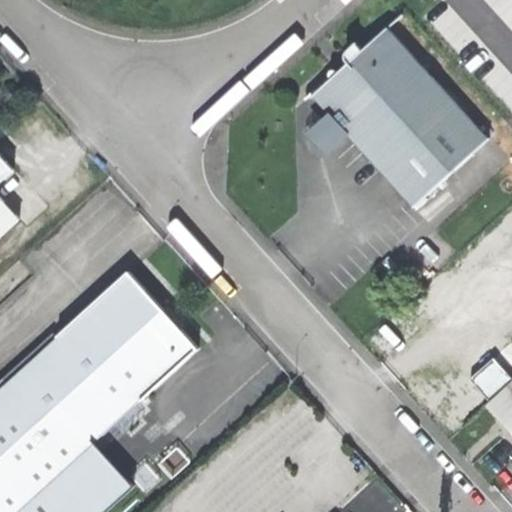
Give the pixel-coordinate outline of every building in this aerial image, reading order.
[(416,206),(490,139),(389,29),(404,15),(402,14),(362,49),(356,43),(346,52),(345,55),(346,59),(349,63),(353,67),(342,77),(338,73),(336,71),(332,70),(330,72),(330,77),(312,94),(314,98),(316,97),(416,206)] [(344,68),(338,73),(342,77),(353,67),(349,63),(344,68)] [(0,236),(19,220),(0,199),(0,183),(14,171),(0,154),(0,236)] [(0,511),(105,511),(135,485),(96,442),(199,349),(182,329),(165,311),(129,272),(71,324),(73,325),(59,337),(0,390),(0,511)] [(170,307),(165,311),(182,329),(187,325),(178,315),(170,307)] [(0,382),(0,390),(59,337),(55,332),(0,382)] [(511,432),(511,383),(487,406),(504,424),(511,432)]
